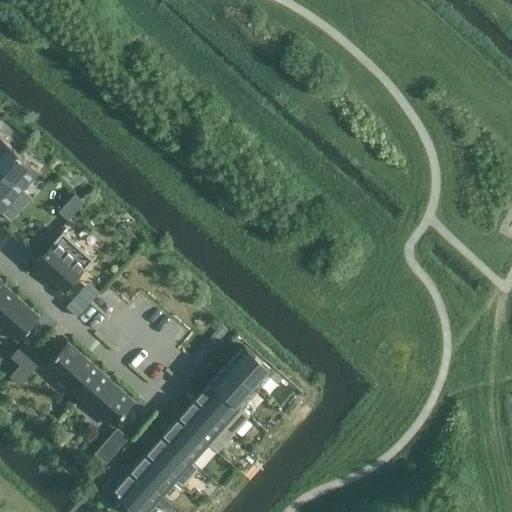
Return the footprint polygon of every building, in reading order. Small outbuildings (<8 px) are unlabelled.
[(0,175),(19,154),(0,137),(0,175)] [(0,210),(2,213),(39,172),(19,154),(0,175),(0,210)] [(74,193),(58,211),(68,220),(84,202),(74,193)] [(93,259),(62,231),(33,265),(64,292),(93,259)] [(69,306),(80,314),(99,291),(88,283),(69,306)] [(39,316),(6,286),(0,292),(0,324),(18,340),(39,316)] [(9,374),(21,384),(46,356),(25,338),(11,354),(20,362),(9,374)] [(67,341),(46,365),(79,395),(101,371),(67,341)] [(243,344),(227,363),(257,389),(273,371),(243,344)] [(257,389),(227,363),(211,381),(240,408),(257,389)] [(135,401),(101,371),(79,395),(113,425),(135,401)] [(240,408),(211,381),(194,399),(233,434),(249,416),(240,408)] [(233,434),(194,399),(178,418),(208,444),(217,452),(233,434)] [(208,444),(178,418),(163,435),(192,462),(208,444)] [(192,462),(163,435),(146,454),(176,480),(182,485),(198,467),(192,462)] [(116,445),(109,438),(96,453),(103,460),(116,445)] [(176,480),(146,454),(130,472),(159,498),(176,480)] [(146,511),(159,498),(130,472),(113,490),(137,511),(146,511)]
